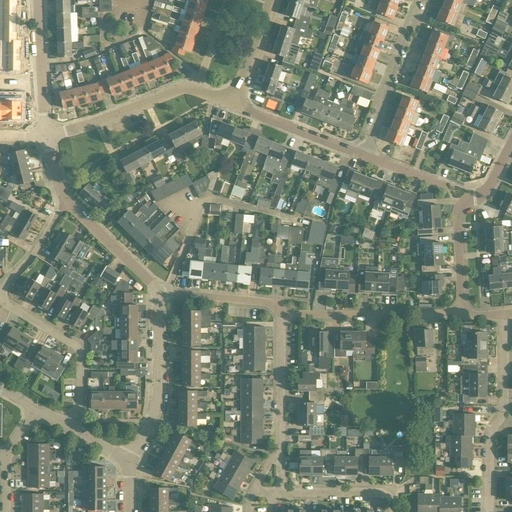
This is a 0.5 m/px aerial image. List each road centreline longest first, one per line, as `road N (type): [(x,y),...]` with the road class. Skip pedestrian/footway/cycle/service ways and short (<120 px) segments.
road 1 (residential): [(488,511),(490,451),(509,384),(505,302)]
road 2 (residential): [(126,462),(165,396),(166,288)]
road 3 (residential): [(461,304),(461,211),(511,139)]
road 4 (residential): [(69,427),(81,405),(80,348),(0,298)]
road 5 (residential): [(270,475),(281,440),(281,302)]
road 6 (residential): [(415,0),(363,156)]
road 7 (residential): [(47,138),(196,89)]
road 8 (residential): [(363,156),(234,103)]
road 9 (residential): [(166,288),(63,195)]
road 10 (residential): [(47,138),(37,0)]
road 11 (residential): [(393,511),(389,490),(274,486)]
